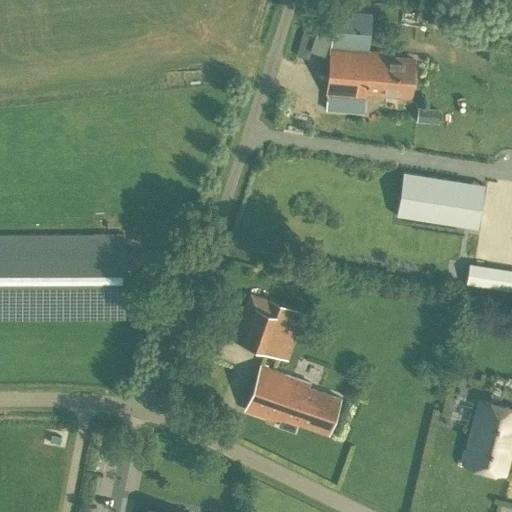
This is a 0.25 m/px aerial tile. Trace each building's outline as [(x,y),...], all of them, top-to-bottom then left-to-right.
[(312,46),(319,22),(306,18),(306,19),(305,21),(294,58),(307,62),(312,46)] [(378,40),(378,24),(338,23),(338,39),(378,40)] [(433,26),(433,38),(463,38),(463,26),(433,26)] [(326,94),(364,97),(365,92),(410,96),(414,59),(385,56),(385,52),(368,51),(330,48),(326,94)] [(437,124),(438,108),(417,106),(416,122),(437,124)] [(283,130),(297,134),(303,111),(288,107),(283,130)] [(289,141),(285,171),(299,173),(303,143),(289,141)] [(368,208),(368,178),(316,177),(315,207),(368,208)] [(439,197),(383,188),(379,215),(395,218),(393,234),(487,249),(494,206),(463,201),(460,225),(435,221),(439,197)] [(0,319),(125,319),(124,233),(0,233),(0,319)] [(472,282),(511,289),(511,270),(475,265),(472,282)] [(288,359),(305,311),(250,292),(232,339),(288,359)] [(327,433),(340,397),(308,386),(309,381),(260,364),(245,410),(279,421),(277,425),(293,431),(296,422),(327,433)] [(503,473),(511,436),(511,407),(480,400),(467,452),(479,456),(476,466),(503,473)] [(129,455),(128,441),(111,442),(112,456),(129,455)]
